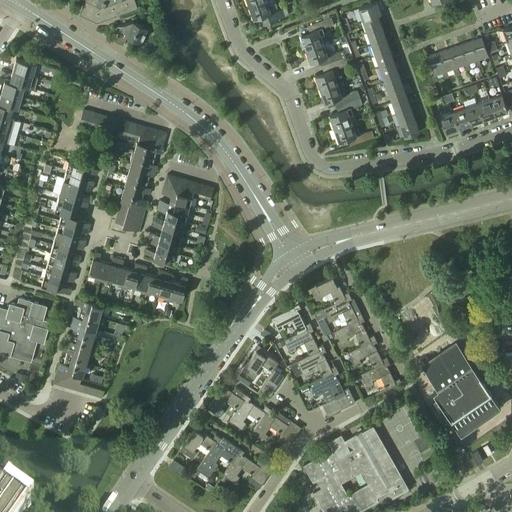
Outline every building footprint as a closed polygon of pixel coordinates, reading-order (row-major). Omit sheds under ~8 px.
[(85,0),(85,1),(81,9),(81,11),(85,13),(90,11),(92,20),(97,22),(138,8),(134,0),(85,0)] [(266,0),(265,0),(249,6),(253,19),(261,16),(264,23),(289,14),(286,7),(274,11),(272,5),(269,6),(266,0)] [(377,14),(381,13),(377,1),(358,7),(362,19),(377,14)] [(377,14),(362,19),(366,31),(381,26),(377,14)] [(301,35),(305,48),(323,42),(321,35),(324,34),(322,28),(334,24),(331,17),(330,17),(323,20),(307,25),(309,32),(301,35)] [(140,43),(147,28),(132,20),(116,26),(114,31),(119,33),(115,41),(123,45),(127,36),(140,43)] [(511,24),(502,29),(506,41),(511,39),(511,24)] [(370,43),(385,37),(381,26),(366,31),(370,43)] [(488,56),(481,36),(470,40),(477,60),(474,61),(476,66),(481,65),(479,59),(488,56)] [(375,54),(390,49),(385,37),(370,43),(375,54)] [(477,60),(470,40),(459,44),(466,64),(464,65),(466,70),(470,69),(468,63),(474,61),(477,60)] [(321,65),(345,57),(343,50),(331,54),(330,49),(326,50),(323,42),(305,48),(310,62),(319,59),(321,65)] [(466,64),(459,44),(449,48),(456,68),(453,69),(455,74),(459,72),(457,67),(464,65),(466,64)] [(438,52),(447,77),(449,76),(447,71),(453,69),(456,68),(449,48),(438,52)] [(390,49),(375,54),(379,66),(394,61),(390,49)] [(447,77),(438,52),(427,56),(434,74),(431,75),(433,82),(437,81),(438,80),(436,75),(442,72),(444,78),(447,77)] [(36,63),(16,57),(12,69),(33,75),(36,63)] [(320,88),(338,82),(335,75),(338,74),(336,68),(348,64),(345,57),(321,65),(323,72),(315,75),(320,88)] [(383,78),(398,72),(394,61),(379,66),(383,78)] [(33,75),(12,69),(9,81),(24,86),(34,88),(37,76),(33,75)] [(387,89),(402,84),(398,72),(383,78),(387,89)] [(9,81),(4,79),(1,91),(21,97),(24,86),(9,81)] [(435,87),(438,94),(444,92),(440,79),(438,80),(437,81),(433,82),(435,87)] [(335,106),(360,96),(357,90),(345,94),(344,89),(340,90),(338,82),(320,88),(324,102),(333,99),(335,106)] [(470,85),(473,93),(478,91),(476,83),(470,85)] [(391,101),(406,96),(402,84),(387,89),(391,101)] [(1,91),(0,94),(0,103),(14,107),(14,108),(18,109),(21,97),(1,91)] [(508,110),(502,93),(489,98),(495,115),(508,110)] [(334,128),(352,122),(349,115),(353,113),(351,107),(362,103),(360,96),(335,106),(337,112),(329,115),(334,128)] [(395,113),(410,107),(406,96),(391,101),(395,113)] [(476,102),(483,119),(495,115),(489,98),(476,102)] [(483,119),(476,102),(464,106),(470,123),(483,119)] [(0,115),(10,119),(10,118),(13,107),(14,108),(14,107),(0,103),(0,115)] [(470,123),(464,106),(452,111),(458,128),(470,123)] [(399,124),(415,119),(410,107),(395,113),(399,124)] [(83,108),(79,121),(85,123),(89,110),(83,108)] [(89,110),(85,123),(91,125),(94,112),(89,110)] [(440,115),(446,132),(458,128),(452,111),(440,115)] [(97,126),(100,113),(94,112),(91,125),(97,126)] [(102,128),(106,115),(100,113),(97,126),(102,128)] [(21,121),(15,120),(10,118),(10,119),(0,115),(0,128),(12,131),(17,133),(21,121)] [(108,130),(112,117),(106,115),(102,128),(108,130)] [(114,131),(118,118),(112,117),(108,130),(114,131)] [(120,133),(124,120),(118,118),(114,131),(120,133)] [(404,137),(419,131),(415,119),(399,124),(404,137)] [(127,135),(130,122),(124,120),(120,133),(127,135)] [(133,137),(136,124),(130,122),(127,135),(133,137)] [(350,145),(374,137),(371,130),(360,134),(358,127),(354,128),(352,122),(334,128),(339,142),(347,139),(350,145)] [(139,138),(142,125),(136,124),(133,137),(137,138),(139,138)] [(142,125),(139,138),(138,142),(144,143),(149,127),(142,125)] [(144,143),(150,145),(155,129),(149,127),(144,143)] [(0,140),(3,142),(3,141),(9,142),(12,131),(0,128),(0,140)] [(155,129),(150,145),(156,146),(161,130),(155,129)] [(167,132),(166,132),(161,130),(156,146),(162,148),(167,132)] [(137,138),(133,152),(155,158),(156,152),(157,150),(161,151),(162,148),(156,146),(150,145),(144,143),(138,142),(139,138),(137,138)] [(133,152),(130,163),(156,171),(157,167),(152,165),(153,163),(155,158),(133,152)] [(98,169),(97,169),(68,161),(66,169),(86,175),(87,171),(96,174),(98,169)] [(49,173),(51,165),(45,163),(43,171),(49,173)] [(130,163),(127,175),(148,181),(149,175),(150,173),(155,174),(156,171),(130,163)] [(86,175),(66,169),(64,177),(93,185),(94,180),(85,178),(86,175)] [(163,188),(169,190),(173,175),(167,174),(163,188)] [(127,175),(123,187),(139,191),(145,192),(149,194),(150,190),(146,188),(146,186),(148,181),(127,175)] [(175,192),(179,177),(173,175),(169,190),(175,192)] [(61,185),(81,191),(82,188),(91,190),(93,185),(64,177),(61,185)] [(181,193),(185,179),(179,177),(175,192),(181,193)] [(186,195),(191,180),(185,179),(181,193),(186,195)] [(193,195),(196,182),(191,180),(186,195),(192,197),(192,195),(193,195)] [(196,182),(193,195),(198,197),(202,183),(196,182)] [(202,183),(198,197),(204,199),(208,185),(202,183)] [(81,191),(61,185),(59,193),(88,202),(90,197),(80,194),(81,191)] [(210,200),(214,187),(208,185),(204,199),(210,200)] [(123,187),(120,198),(121,198),(121,199),(146,206),(146,204),(147,201),(146,201),(143,200),(143,198),(145,192),(139,191),(123,187)] [(192,197),(186,195),(181,193),(175,192),(169,190),(163,188),(161,193),(171,195),(170,199),(190,205),(192,197)] [(109,192),(102,190),(101,196),(104,197),(108,198),(109,192)] [(88,202),(59,193),(57,201),(76,207),(77,204),(87,206),(88,202)] [(121,199),(115,221),(123,223),(122,226),(138,231),(146,206),(121,199)] [(190,205),(170,199),(169,202),(160,199),(158,204),(187,213),(190,205)] [(76,207),(57,201),(54,210),(62,212),(62,211),(82,217),(84,218),(85,213),(76,210),(76,207)] [(158,204),(157,209),(166,212),(165,215),(185,221),(187,213),(158,204)] [(59,220),(89,228),(90,223),(81,220),(82,217),(62,211),(62,212),(59,220)] [(185,221),(165,215),(164,218),(155,215),(154,220),(183,229),(185,221)] [(89,228),(59,220),(57,228),(77,233),(78,230),(87,233),(89,228)] [(160,231),(180,237),(183,229),(154,220),(152,225),(161,228),(160,231)] [(84,244),(86,239),(76,236),(77,233),(57,228),(55,236),(84,244)] [(180,237),(160,231),(160,234),(150,232),(149,237),(178,245),(180,237)] [(198,234),(196,241),(201,243),(203,243),(205,237),(205,236),(204,236),(198,234)] [(84,244),(55,236),(53,244),(73,250),(73,246),(83,249),(84,244)] [(178,245),(149,237),(148,241),(157,244),(156,247),(176,253),(178,245)] [(73,250),(53,244),(50,252),(79,260),(81,255),(72,253),(73,250)] [(146,248),(144,253),(174,261),(176,253),(156,247),(155,250),(146,248)] [(88,276),(94,277),(94,279),(99,281),(105,262),(99,260),(101,253),(94,251),(88,276)] [(79,260),(50,252),(48,260),(68,266),(69,262),(78,265),(79,260)] [(118,258),(112,256),(110,263),(105,262),(99,281),(104,282),(104,280),(111,282),(118,258)] [(122,288),(128,268),(122,267),(124,260),(118,258),(111,282),(118,284),(117,286),(122,288)] [(68,266),(48,260),(46,268),(75,277),(76,271),(67,269),(68,266)] [(128,268),(122,288),(127,289),(127,287),(134,289),(141,264),(135,263),(133,270),(128,268)] [(145,294),(151,275),(145,273),(147,266),(141,264),(134,289),(141,291),(140,293),(145,294)] [(75,277),(46,268),(43,276),(63,282),(64,278),(73,281),(75,277)] [(151,275),(145,294),(150,296),(150,294),(157,296),(165,271),(158,270),(156,276),(151,275)] [(168,301),(174,282),(168,280),(170,273),(165,271),(157,296),(164,297),(163,299),(168,301)] [(309,287),(316,300),(323,296),(321,294),(329,290),(335,302),(350,295),(348,291),(343,294),(336,279),(339,277),(337,273),(309,287)] [(41,285),(42,285),(70,293),(72,287),(63,285),(63,282),(43,276),(41,285)] [(174,300),(181,302),(188,278),(181,276),(179,283),(174,282),(168,301),(173,302),(174,300)] [(323,309),(314,313),(318,321),(326,316),(329,321),(335,318),(334,315),(342,311),(348,323),(362,317),(353,298),(351,298),(350,295),(335,302),(322,308),(323,309)] [(0,352),(31,361),(37,341),(44,343),(50,322),(43,320),(47,305),(18,297),(16,304),(10,302),(8,309),(0,306),(0,352)] [(103,305),(81,299),(77,298),(75,304),(80,305),(78,311),(99,317),(103,305)] [(271,317),(277,330),(284,327),(283,324),(291,320),(297,332),(311,325),(309,322),(305,324),(298,310),(301,308),(299,304),(271,317)] [(71,317),(70,321),(96,329),(99,317),(78,311),(76,316),(72,315),(71,317)] [(362,317),(348,323),(335,330),(335,331),(333,332),(334,334),(336,333),(341,343),(348,340),(347,337),(355,333),(361,345),(375,338),(373,335),(369,337),(362,322),(364,321),(362,317)] [(93,340),(96,329),(70,321),(69,327),(73,328),(71,334),(93,340)] [(309,354),(324,347),(322,344),(317,346),(310,331),(313,330),(311,325),(297,332),(297,333),(284,339),(290,352),(297,349),(295,346),(304,342),(309,354)] [(264,328),(260,333),(270,340),(274,335),(264,328)] [(64,342),(63,344),(89,352),(93,340),(71,334),(70,340),(65,338),(64,342)] [(375,338),(361,345),(348,352),(354,365),(361,361),(359,358),(368,355),(374,367),(388,360),(386,356),(381,358),(374,344),(377,342),(375,338)] [(457,342),(422,366),(438,388),(433,392),(460,432),(500,404),(490,390),(489,391),(479,376),(480,376),(457,342)] [(65,357),(86,363),(89,352),(63,344),(62,349),(62,350),(66,351),(65,357)] [(242,370),(254,378),(258,372),(255,370),(260,363),(272,370),(274,368),(276,365),(278,362),(261,350),(263,347),(259,345),(242,370)] [(309,354),(290,363),(296,375),(302,372),(303,374),(310,370),(308,367),(316,364),(322,376),(337,369),(335,365),(330,367),(323,353),(326,351),(324,347),(309,354)] [(83,375),(86,363),(65,357),(63,362),(59,361),(58,364),(57,368),(64,370),(70,371),(76,373),(82,375),(83,375)] [(387,365),(390,364),(388,360),(374,367),(360,373),(367,386),(373,383),(372,380),(380,376),(386,389),(396,384),(401,382),(399,378),(394,380),(387,365)] [(64,370),(57,368),(56,372),(53,382),(59,384),(64,370)] [(284,375),(280,373),(274,368),(272,370),(270,373),(280,380),(284,375)] [(339,396),(344,393),(350,391),(348,387),(343,389),(336,374),(339,373),(337,369),(322,376),(309,382),(316,395),(322,392),(321,389),(329,385),(335,398),(339,396)] [(66,386),(70,371),(64,370),(59,384),(66,386)] [(72,388),(76,373),(70,371),(66,386),(72,388)] [(16,372),(14,378),(25,381),(27,375),(16,372)] [(81,377),(82,375),(76,373),(72,388),(77,389),(81,377)] [(266,378),(277,385),(280,380),(270,373),(266,378)] [(81,377),(77,389),(84,391),(87,378),(82,377),(81,377)] [(90,393),(93,380),(87,378),(84,391),(90,393)] [(266,378),(263,383),(274,390),(277,385),(266,378)] [(96,395),(100,382),(93,380),(90,393),(96,395)] [(105,383),(102,383),(100,382),(96,395),(102,396),(105,383)] [(247,395),(243,392),(235,386),(233,388),(232,391),(227,388),(229,385),(225,382),(208,407),(220,416),(224,409),(221,408),(226,400),(238,408),(247,395)] [(260,388),(270,395),(274,390),(263,383),(260,388)] [(350,391),(344,393),(350,405),(355,402),(350,391)] [(339,396),(344,407),(350,405),(344,393),(339,396)] [(247,395),(238,408),(229,420),(241,428),(246,422),(243,420),(248,413),(259,420),(269,407),(265,405),(262,409),(249,400),(251,397),(247,395)] [(344,407),(339,396),(335,398),(333,399),(336,404),(339,410),(344,407)] [(325,409),(336,404),(333,399),(322,404),(325,409)] [(339,410),(336,404),(325,409),(328,415),(339,410)] [(281,433),(284,430),(290,420),(278,411),(275,415),(270,412),(272,410),(269,407),(259,420),(251,432),(263,441),(267,434),(265,433),(270,425),(281,433)] [(284,430),(288,433),(295,423),(290,420),(284,430)] [(179,449),(191,457),(196,451),(193,449),(198,441),(209,449),(215,440),(219,436),(215,434),(212,438),(199,429),(201,426),(197,423),(179,449)] [(295,423),(288,433),(294,437),(301,427),(295,423)] [(345,440),(341,433),(338,435),(328,441),(332,448),(303,464),(305,468),(313,481),(318,478),(323,486),(313,491),(324,511),(355,511),(378,499),(377,496),(388,490),(392,497),(408,488),(373,424),(369,426),(345,440)] [(419,428),(422,434),(427,431),(423,425),(419,428)] [(284,430),(281,433),(280,435),(290,442),(294,437),(288,433),(284,430)] [(290,442),(280,435),(277,440),(287,447),(290,442)] [(219,436),(215,440),(209,449),(196,468),(208,476),(217,463),(215,461),(220,454),(231,461),(237,453),(240,448),(223,436),(222,438),(219,436)] [(483,446),(487,455),(492,452),(487,444),(483,446)] [(469,468),(472,467),(483,460),(477,450),(471,453),(473,457),(465,461),(469,468)] [(237,453),(231,461),(223,474),(224,474),(227,476),(235,482),(239,476),(237,474),(242,466),(253,474),(256,471),(259,466),(262,461),(259,458),(256,463),(242,453),(241,455),(237,453)] [(173,458),(168,465),(180,473),(184,466),(173,458)] [(259,466),(269,473),(273,468),(262,461),(259,466)] [(269,473),(259,466),(256,471),(266,478),(269,473)] [(188,470),(185,475),(189,478),(193,473),(188,470)] [(266,478),(256,471),(253,474),(252,476),(262,483),(266,478)] [(249,481),(259,488),(262,483),(252,476),(249,481)] [(207,482),(205,487),(211,491),(214,486),(207,482)] [(0,511),(17,511),(27,500),(28,499),(9,486),(8,487),(9,487),(0,499),(0,511)]
